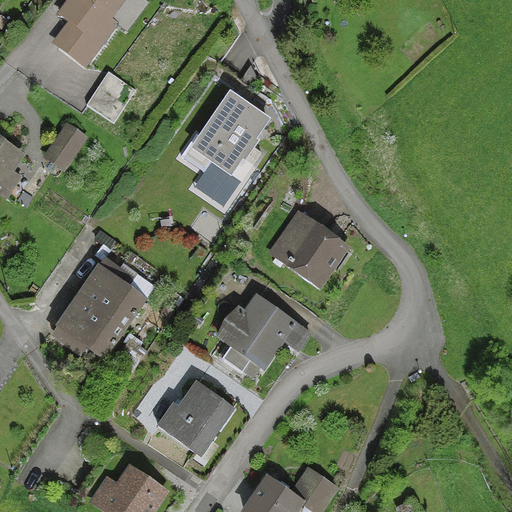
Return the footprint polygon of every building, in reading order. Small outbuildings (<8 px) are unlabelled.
[(73,0),(60,18),(99,47),(114,26),(107,21),(122,0),(73,0)] [(268,118),(230,92),(194,146),(232,172),(268,118)] [(65,130),(52,149),(69,161),(82,142),(65,130)] [(19,157),(0,144),(0,198),(2,200),(15,180),(7,175),(19,157)] [(318,288),(343,252),(310,228),(285,265),(318,288)] [(124,290),(130,281),(104,263),(98,272),(100,274),(80,303),(121,331),(130,318),(133,319),(135,316),(132,314),(141,302),(124,290)] [(280,341),(297,352),(308,336),(257,301),(245,318),(236,312),(224,324),(217,339),(226,346),(260,370),(280,341)] [(115,346),(112,344),(121,331),(80,303),(60,331),(58,330),(51,339),(78,357),(84,348),(101,360),(110,347),(112,349),(115,346)] [(231,412),(195,386),(177,412),(172,408),(157,429),(194,454),(205,438),(210,442),(231,412)] [(103,511),(151,511),(162,496),(129,473),(102,511),(103,511)] [(291,499),(267,482),(245,511),(294,511),(306,494),(323,506),(333,491),(308,474),(291,499)]
